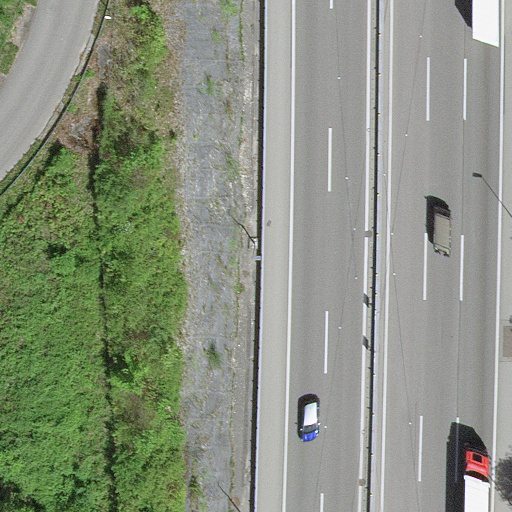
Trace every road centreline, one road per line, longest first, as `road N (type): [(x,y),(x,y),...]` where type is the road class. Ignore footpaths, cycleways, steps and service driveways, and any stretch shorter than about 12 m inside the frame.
road 1 (motorway): [(331,0),(320,511)]
road 2 (motorway): [(436,511),(447,0)]
road 3 (residential): [(70,0),(46,69),(0,138)]
